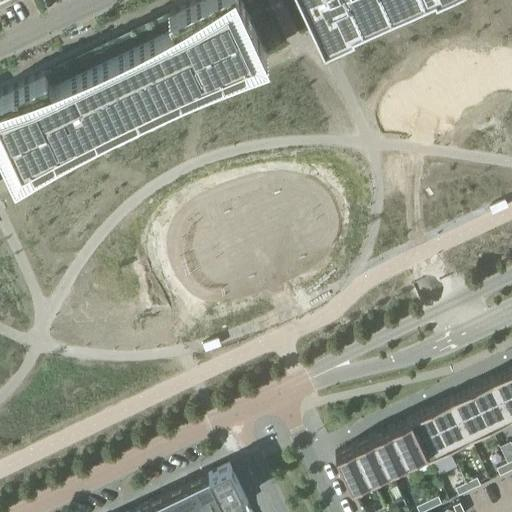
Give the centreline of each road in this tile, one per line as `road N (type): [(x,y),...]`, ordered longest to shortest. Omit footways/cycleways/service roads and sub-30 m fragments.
road 1 (residential): [(511,273),(308,373),(292,389)]
road 2 (residential): [(292,389),(405,359),(511,316)]
road 3 (residential): [(24,511),(232,412)]
road 4 (residential): [(336,511),(279,393)]
